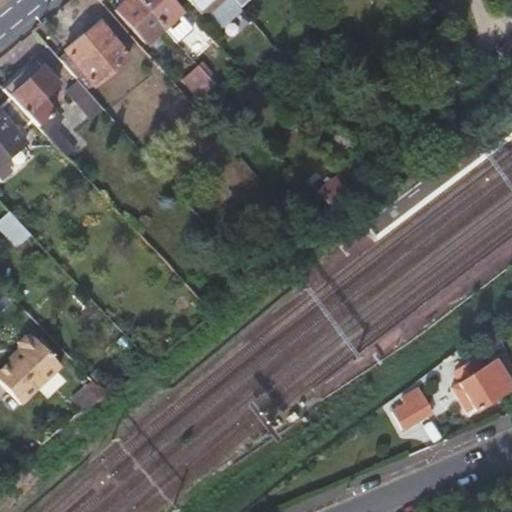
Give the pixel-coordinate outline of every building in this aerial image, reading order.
[(145,45),(162,29),(136,0),(122,0),(112,9),(145,45)] [(136,0),(162,29),(179,13),(167,0),(136,0)] [(222,0),(186,0),(202,18),(222,0)] [(64,54),(58,60),(76,80),(85,90),(91,85),(93,87),(128,57),(97,23),(63,52),(64,54)] [(511,71),(511,36),(495,51),(511,71)] [(31,57),(0,86),(0,88),(9,98),(30,121),(64,157),(73,149),(55,130),(58,126),(49,116),(52,112),(40,99),(57,84),(31,57)] [(208,57),(197,67),(212,84),(223,74),(208,57)] [(203,93),(212,84),(197,67),(195,66),(184,75),(194,86),(197,85),(203,93)] [(458,72),(445,69),(434,78),(434,88),(448,93),(460,83),(458,72)] [(91,120),(102,110),(85,90),(76,80),(64,91),(91,120)] [(21,129),(30,121),(9,98),(0,105),(0,164),(23,145),(19,140),(25,134),(21,129)] [(336,124),(317,141),(338,166),(350,156),(357,161),(366,152),(359,146),(356,148),(336,124)] [(435,148),(446,141),(437,127),(427,134),(435,148)] [(339,205),(344,211),(358,199),(353,193),(339,205)] [(24,231),(8,214),(0,220),(0,230),(16,248),(28,236),(24,231)] [(58,367),(28,335),(23,336),(16,342),(16,348),(19,351),(0,368),(0,384),(19,405),(58,367)] [(475,411),(508,390),(486,353),(452,374),(475,411)] [(83,412),(104,397),(86,378),(68,396),(83,412)] [(401,405),(413,425),(440,409),(425,385),(412,393),(414,397),(401,405)] [(469,401),(459,386),(449,390),(460,407),(469,401)] [(24,450),(17,456),(22,461),(30,455),(24,450)]
